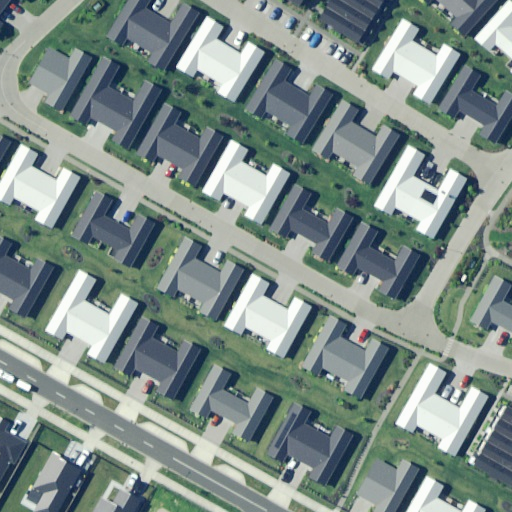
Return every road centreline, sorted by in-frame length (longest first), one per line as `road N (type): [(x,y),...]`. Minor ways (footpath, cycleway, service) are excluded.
road 1 (residential): [(70,0),(10,62),(12,93),(29,113),(409,326)]
road 2 (residential): [(224,0),(496,174)]
road 3 (residential): [(268,511),(0,360)]
road 4 (residential): [(409,326),(496,174)]
